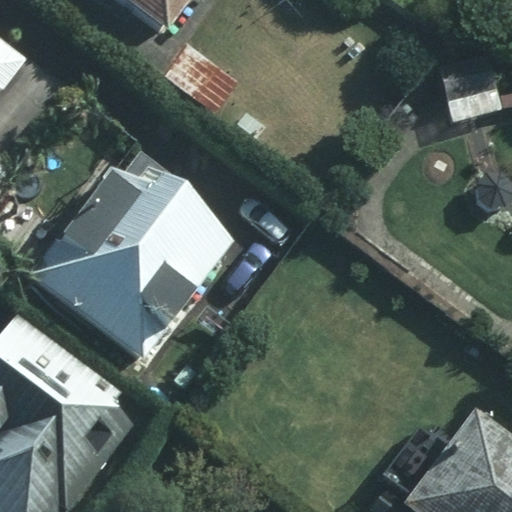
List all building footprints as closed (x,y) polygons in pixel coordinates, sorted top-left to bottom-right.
[(191,0),(79,0),(155,52),(191,0)] [(231,91),(177,53),(151,90),(206,128),(231,91)] [(491,69),(429,77),(437,135),(498,126),(491,69)] [(221,254),(120,177),(25,303),(126,379),(221,254)] [(0,443),(5,447),(0,453),(0,511),(63,511),(128,421),(5,334),(0,341),(0,443)] [(511,511),(511,461),(465,426),(398,511),(511,511)]
